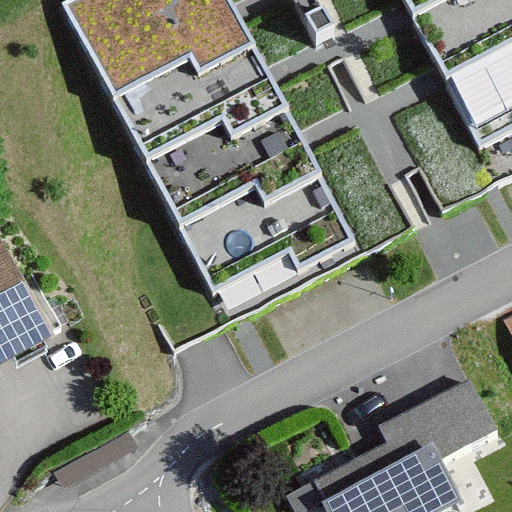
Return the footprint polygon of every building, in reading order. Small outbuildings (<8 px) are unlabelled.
[(215,0),(89,0),(62,14),(210,295),(279,259),(289,278),(346,248),(215,0)] [(511,0),(403,0),(484,150),(511,135),(511,0)] [(0,237),(0,385),(61,354),(0,237)] [(511,317),(503,322),(511,338),(511,317)] [(392,450),(290,498),(296,511),(458,511),(437,467),(497,439),(472,386),(381,428),(392,450)]
